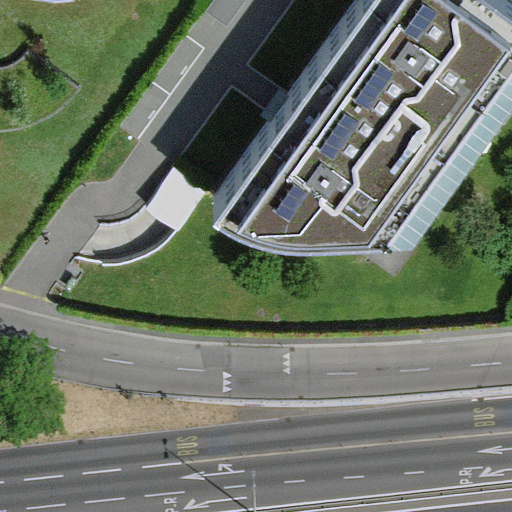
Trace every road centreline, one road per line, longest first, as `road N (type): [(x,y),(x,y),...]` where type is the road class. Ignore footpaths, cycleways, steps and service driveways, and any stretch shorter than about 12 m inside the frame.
road 1 (tertiary): [(0,331),(84,357),(198,373),(511,363)]
road 2 (primary): [(511,442),(0,500)]
